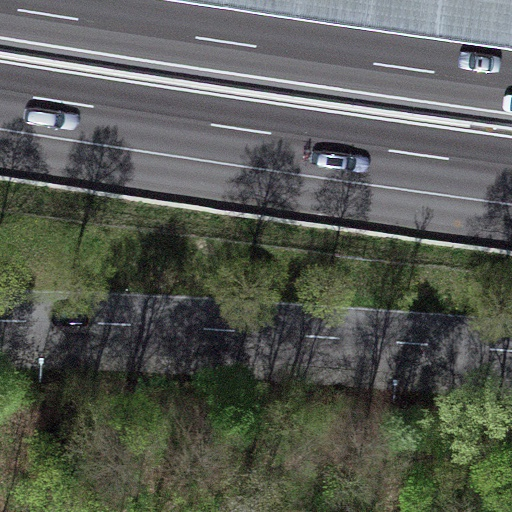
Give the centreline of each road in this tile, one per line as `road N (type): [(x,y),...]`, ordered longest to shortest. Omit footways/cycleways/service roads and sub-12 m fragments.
road 1 (motorway): [(511,83),(0,6)]
road 2 (motorway): [(0,91),(511,167)]
road 3 (primary): [(0,321),(511,351)]
